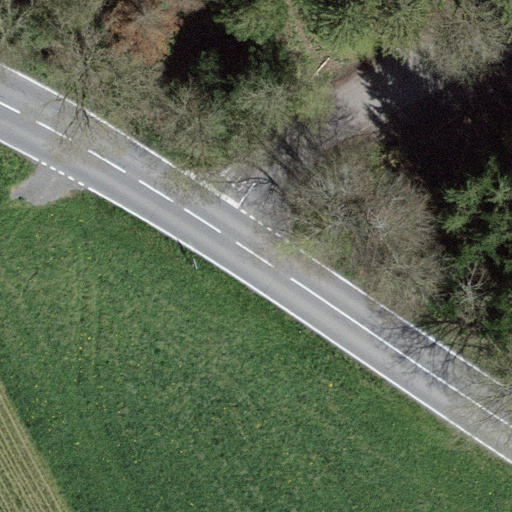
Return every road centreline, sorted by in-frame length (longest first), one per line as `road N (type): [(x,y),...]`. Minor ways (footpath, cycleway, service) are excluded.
road 1 (secondary): [(511,427),(216,228),(0,105)]
road 2 (track): [(511,21),(383,69),(301,131),(216,228)]
